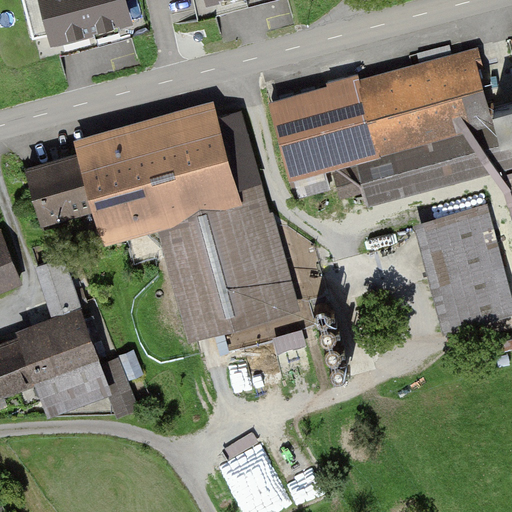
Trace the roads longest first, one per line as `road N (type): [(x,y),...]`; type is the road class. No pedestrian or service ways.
road 1 (track): [(180,461),(230,430),(343,401),(448,344),(511,325)]
road 2 (tertiary): [(336,39),(0,127)]
road 3 (unknown): [(0,338),(37,325),(57,302),(0,131)]
road 4 (track): [(212,511),(180,461),(143,439),(101,429),(0,436)]
road 5 (tertiary): [(484,0),(336,39)]
